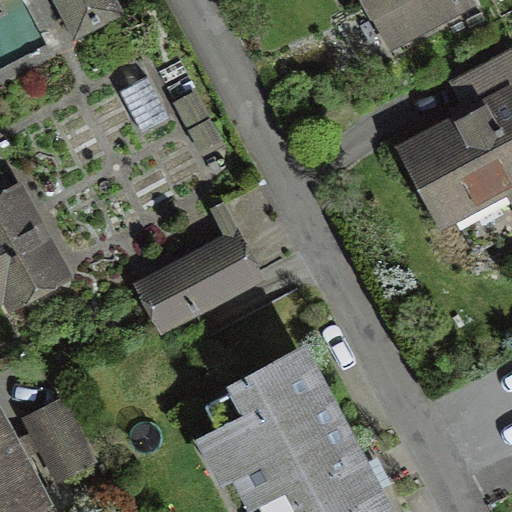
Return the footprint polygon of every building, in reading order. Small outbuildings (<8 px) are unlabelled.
[(104,0),(52,0),(71,38),(113,17),(104,0)] [(357,0),(379,43),(462,2),(461,0),(357,0)] [(477,111),(408,147),(458,243),(511,214),(511,54),(461,81),(477,111)] [(6,179),(0,181),(0,268),(11,289),(17,300),(59,277),(6,179)] [(236,238),(164,273),(183,311),(254,276),(236,238)] [(0,268),(0,294),(11,289),(0,268)] [(384,511),(303,355),(206,406),(218,429),(191,443),(215,488),(233,479),(250,511),(384,511)] [(59,405),(28,423),(60,479),(91,462),(59,405)] [(0,426),(0,511),(11,511),(38,498),(0,426)]
